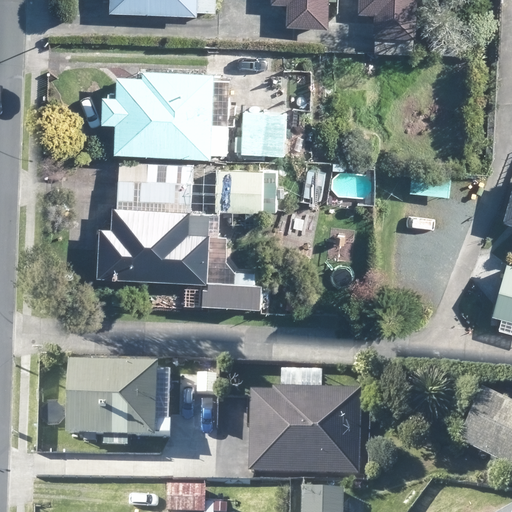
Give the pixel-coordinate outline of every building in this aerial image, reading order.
[(214,9),(217,9),(217,0),(112,0),(112,10),(116,11),(192,14),(200,14),(201,9),(214,9)] [(333,0),(274,0),(274,3),(291,4),(290,26),(331,28),(333,0)] [(419,0),(362,0),(363,14),(379,14),(378,53),(418,55),(419,0)] [(277,49),(277,63),(294,63),(294,48),(277,49)] [(377,79),(378,61),(343,60),(343,78),(377,79)] [(217,71),(213,71),(146,68),(146,75),(121,74),(120,96),(106,95),(105,121),(119,122),(118,151),(150,153),(174,154),(195,155),(214,156),(214,151),(229,152),(230,124),(215,123),(217,82),(217,71)] [(286,154),(288,112),(246,110),(244,152),(286,154)] [(339,166),(338,180),(354,181),(354,167),(339,166)] [(218,210),(223,210),(263,211),(265,169),(219,168),(218,210)] [(326,201),(329,170),(309,168),(306,199),(326,201)] [(413,192),(452,194),(454,170),(415,168),(413,192)] [(350,188),(361,198),(372,185),(361,175),(350,188)] [(149,180),(141,180),(121,179),(120,206),(116,206),(115,227),(102,226),(101,251),(100,276),(199,281),(199,284),(212,285),(211,302),(255,303),(256,281),(237,281),(238,270),(228,259),(229,234),(222,234),(223,212),(192,209),(193,182),(173,181),(149,180)] [(313,241),(314,216),(288,215),(287,240),(313,241)] [(511,265),(510,265),(497,315),(503,316),(499,330),(511,332),(511,265)] [(195,306),(195,290),(182,290),(182,306),(195,306)] [(206,361),(205,374),(220,374),(220,362),(206,361)] [(157,422),(159,372),(159,366),(70,364),(68,437),(156,440),(156,436),(169,436),(176,436),(178,436),(178,422),(157,422)] [(250,472),(360,475),(361,392),(275,390),(275,393),(251,393),(250,472)] [(511,408),(484,395),(461,444),(503,464),(508,466),(511,468),(511,408)] [(209,419),(219,419),(218,410),(208,410),(209,419)] [(235,504),(235,489),(169,488),(168,503),(167,511),(231,511),(231,504),(235,504)] [(344,493),(342,493),(307,492),(306,496),(302,496),(301,511),(343,511),(344,497),(344,493)]
